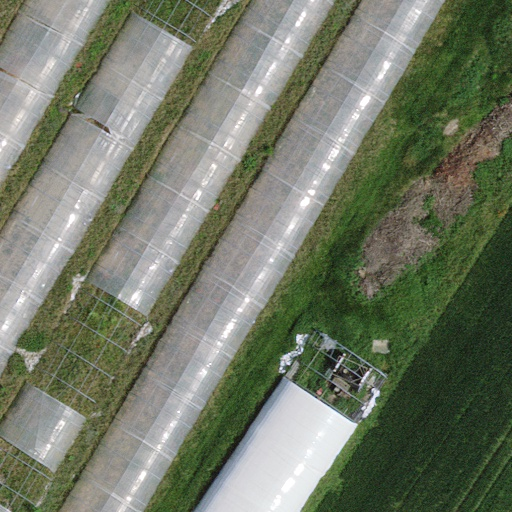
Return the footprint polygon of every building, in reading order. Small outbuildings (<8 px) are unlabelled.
[(150,0),(93,107),(77,98),(0,243),(0,408),(216,0),(150,0)] [(0,218),(109,0),(35,0),(0,70),(0,218)] [(257,0),(76,331),(135,363),(334,0),(257,0)] [(155,511),(434,0),(356,0),(77,511),(155,511)] [(201,511),(302,511),(366,412),(294,366),(201,511)] [(40,378),(8,429),(64,464),(96,413),(40,378)] [(32,511),(0,493),(0,511),(32,511)]
